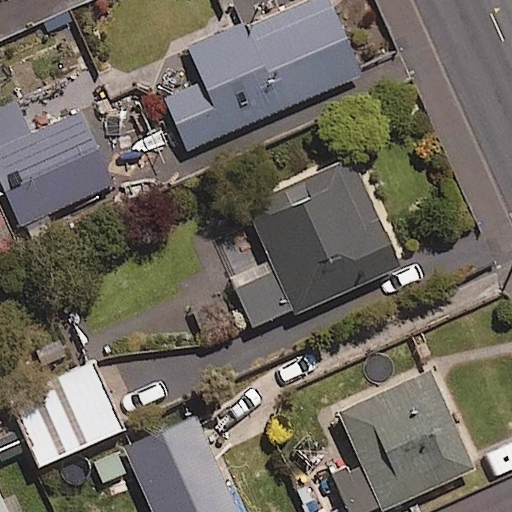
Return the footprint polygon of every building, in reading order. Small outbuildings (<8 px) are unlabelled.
[(250,21),(192,47),(207,82),(167,99),(191,152),(366,76),(336,7),(258,41),(250,21)] [(87,110),(0,149),(0,167),(26,225),(120,183),(87,110)] [(371,225),(344,164),(252,204),(300,314),(408,267),(386,218),(371,225)] [(0,263),(24,253),(1,201),(0,201),(0,263)] [(124,432),(94,363),(11,400),(40,468),(124,432)] [(437,369),(343,411),(388,510),(481,468),(437,369)] [(245,511),(201,414),(128,447),(157,511),(245,511)] [(117,442),(88,458),(103,486),(132,470),(117,442)] [(13,511),(0,483),(0,511),(13,511)]
